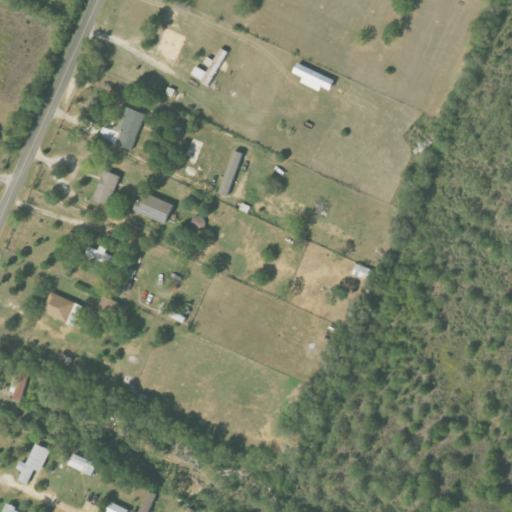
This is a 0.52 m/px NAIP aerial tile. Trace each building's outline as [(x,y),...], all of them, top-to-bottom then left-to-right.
[(208,72),(197,66),(192,76),(212,85),(228,51),(221,47),(214,63),(213,63),(208,72)] [(302,83),(322,90),(323,87),(332,90),(337,78),(298,65),(295,73),(305,77),(302,83)] [(147,114),(124,105),(114,129),(105,126),(100,137),(133,150),(147,114)] [(245,153),(236,150),(220,193),(229,196),(245,153)] [(121,176),(105,170),(94,200),(110,206),(121,176)] [(169,222),(175,203),(147,194),(144,202),(138,200),(135,212),(169,222)] [(43,313),(69,322),(77,301),(51,292),(43,313)] [(10,399),(22,402),(32,368),(23,366),(19,381),(16,380),(10,399)] [(20,481),(29,485),(36,470),(42,473),(52,450),(36,443),(28,464),(21,461),(18,469),(24,472),(20,481)] [(98,464),(74,453),(69,465),(93,476),(98,464)] [(138,511),(133,510),(132,511),(150,511),(158,494),(149,490),(140,511),(138,511)] [(129,511),(131,510),(113,502),(107,511),(129,511)]
